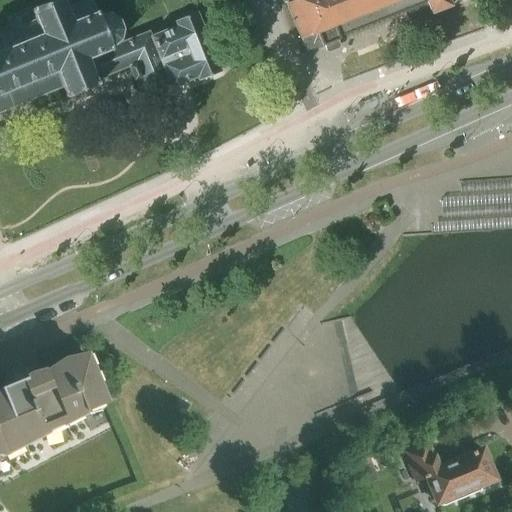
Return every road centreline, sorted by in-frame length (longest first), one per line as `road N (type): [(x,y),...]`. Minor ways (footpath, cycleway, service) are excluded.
road 1 (secondary): [(511,64),(0,294)]
road 2 (secondary): [(0,322),(511,96)]
